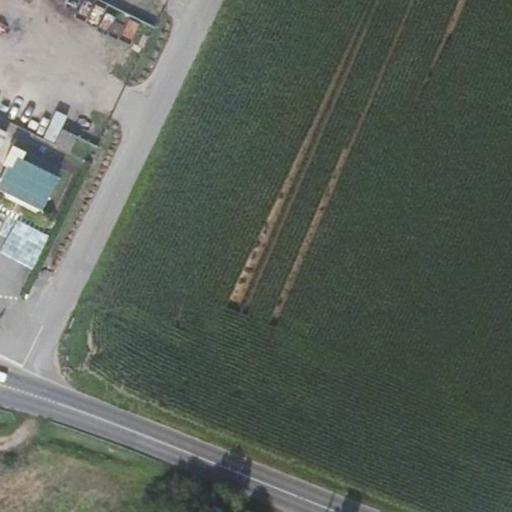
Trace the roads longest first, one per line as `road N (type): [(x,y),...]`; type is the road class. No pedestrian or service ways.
road 1 (unclassified): [(201,0),(16,386)]
road 2 (tertiary): [(346,511),(16,386)]
road 3 (unknown): [(147,109),(0,50)]
